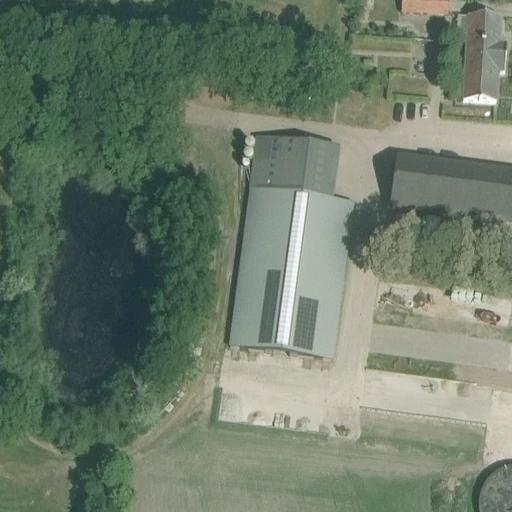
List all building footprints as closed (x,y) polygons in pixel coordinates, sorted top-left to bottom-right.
[(356,0),(356,10),(366,11),(366,0),(356,0)] [(401,0),(401,14),(447,16),(447,0),(401,0)] [(457,18),(455,43),(466,44),(465,58),(505,61),(506,47),(499,46),(501,20),(468,18),(457,18)] [(505,61),(465,58),(462,103),(495,105),(497,75),(504,75),(505,61)] [(231,347),(333,360),(352,204),(330,201),(337,149),(257,139),(231,347)] [(511,173),(399,158),(391,210),(511,225),(511,173)] [(387,249),(497,264),(511,266),(511,244),(390,227),(387,249)] [(499,343),(460,341),(459,364),(498,366),(499,343)]
